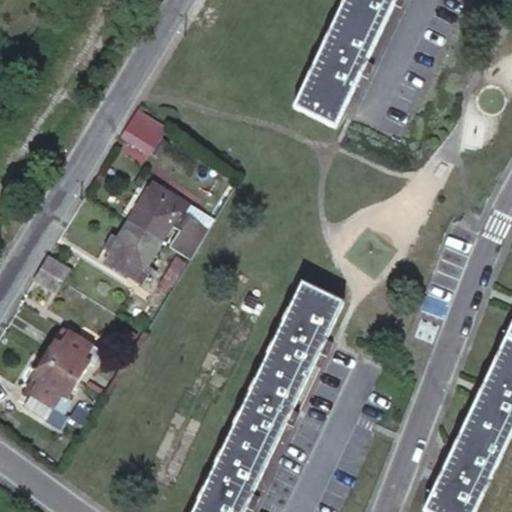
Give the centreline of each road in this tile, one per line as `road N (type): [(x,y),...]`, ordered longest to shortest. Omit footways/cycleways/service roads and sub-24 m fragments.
road 1 (residential): [(0,290),(175,0)]
road 2 (residential): [(511,197),(386,511)]
